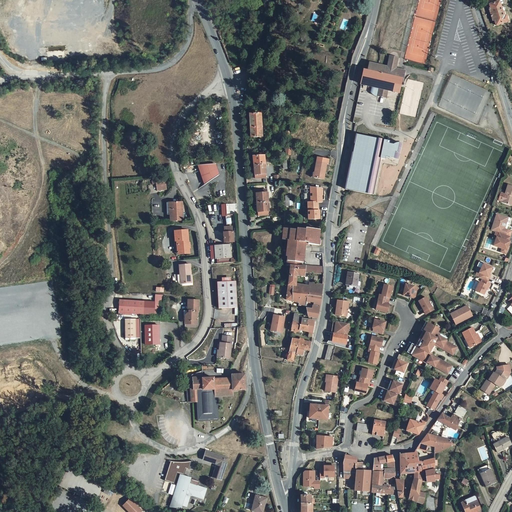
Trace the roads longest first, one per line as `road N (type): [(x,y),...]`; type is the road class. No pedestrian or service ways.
road 1 (tertiary): [(292,462),(327,289),(344,121),(375,0)]
road 2 (residential): [(144,379),(188,349),(206,325),(202,228),(172,150),(188,108),(227,79)]
road 3 (residential): [(130,370),(107,309),(114,291),(103,164),(109,72)]
road 4 (tertiary): [(255,366),(227,79)]
road 5 (residential): [(505,333),(417,441),(345,450)]
road 6 (residential): [(255,366),(229,427),(192,449),(145,440),(131,420),(131,400)]
road 7 (residential): [(397,306),(406,325),(374,396),(350,414),(345,450)]
road 8 (unclassified): [(472,0),(511,128)]
road 9 (tertiary): [(281,496),(255,366)]
road 10 (unclassified): [(109,72),(150,71),(177,59),(194,0)]
